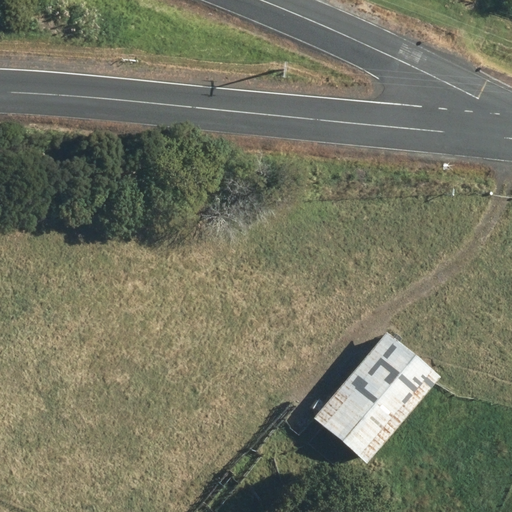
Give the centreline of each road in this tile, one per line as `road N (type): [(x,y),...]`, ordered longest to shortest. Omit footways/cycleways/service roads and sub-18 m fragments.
road 1 (secondary): [(0,93),(511,135)]
road 2 (unclassified): [(511,121),(249,0)]
